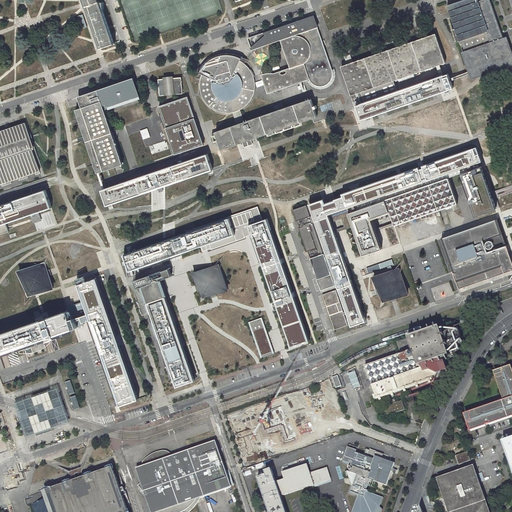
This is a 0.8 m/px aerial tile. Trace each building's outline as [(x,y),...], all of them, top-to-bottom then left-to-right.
[(84,0),(86,6),(99,44),(102,43),(103,48),(115,44),(103,10),(105,10),(103,6),(102,6),(100,2),(99,0),(84,0)] [(342,0),(332,3),(333,4),(322,7),(324,14),(358,5),(356,0),(342,0)] [(511,56),(506,39),(504,39),(501,33),(490,0),(481,0),(478,1),(478,0),(462,0),(447,5),(460,41),(461,41),(465,53),(463,53),(470,73),(471,76),(496,68),(494,64),(500,62),(506,60),(507,65),(511,62),(511,56)] [(87,27),(82,14),(78,16),(82,29),(87,27)] [(319,42),(322,41),(317,28),(313,16),(264,33),(265,35),(263,37),(262,37),(260,36),(258,36),(256,36),(257,38),(256,38),(255,40),(255,42),(255,43),(254,44),(255,45),(256,46),(258,47),(258,45),(261,44),(262,45),(281,39),(281,41),(284,49),(286,48),(287,53),(289,59),(287,60),(290,68),(264,78),(269,92),(309,78),(310,80),(312,82),(313,84),(315,85),(318,86),(320,86),(324,85),(328,83),(331,81),(332,79),(332,77),(332,75),(332,72),(332,70),(323,43),(320,44),(319,42)] [(358,93),(395,80),(446,63),(436,34),(412,42),(353,62),(350,54),(344,56),(347,64),(341,66),(351,95),(355,94),(358,93)] [(240,61),(236,59),(232,58),(227,58),(225,58),(221,59),(217,60),(212,62),(209,65),(205,69),(203,73),(202,75),(201,77),(200,83),(200,87),(201,90),(201,94),(202,96),(204,100),(206,102),(208,105),(212,108),(215,110),(219,112),(224,113),(228,113),(232,113),(233,112),(236,111),(239,111),(240,110),(241,109),(247,105),(249,103),(251,99),(253,96),(254,94),(255,89),(255,86),(255,81),(253,75),(252,73),(251,71),(249,68),(246,65),(245,64),(243,63),(242,62),(240,61)] [(507,65),(506,60),(500,62),(494,64),(496,68),(496,69),(507,65)] [(285,62),(276,64),(278,70),(287,67),(285,62)] [(398,91),(361,104),(359,104),(356,105),(361,119),(366,118),(365,116),(369,114),(370,117),(444,91),(444,89),(446,88),(448,88),(448,90),(453,88),(450,80),(448,74),(398,91)] [(183,94),(181,77),(173,78),(173,76),(163,77),(163,79),(158,79),(160,96),(165,95),(165,93),(175,93),(175,94),(183,94)] [(120,163),(121,163),(113,139),(104,111),(139,99),(136,91),(135,91),(134,89),(133,89),(130,80),(103,89),(104,91),(103,91),(101,91),(100,91),(99,91),(97,91),(98,93),(89,96),(87,97),(86,96),(85,96),(84,96),(83,97),(82,97),(81,98),(81,99),(81,100),(81,101),(82,103),(82,105),(81,105),(82,108),(76,110),(98,173),(99,173),(100,172),(107,170),(106,168),(120,163)] [(358,93),(361,104),(398,91),(395,80),(358,93)] [(159,106),(166,128),(195,118),(188,97),(159,106)] [(316,114),(311,99),(310,99),(244,122),(245,124),(238,127),(237,124),(216,132),(216,134),(218,138),(219,138),(223,149),(238,144),(237,142),(246,139),(314,115),(316,114)] [(143,108),(118,117),(120,124),(146,115),(143,108)] [(240,123),(244,122),(241,111),(240,110),(239,111),(236,111),(233,112),(233,113),(233,114),(237,124),(240,123)] [(317,117),(316,114),(314,115),(246,139),(237,142),(238,144),(247,141),(257,137),(312,118),(317,117)] [(195,118),(166,128),(168,134),(175,154),(203,145),(195,118)] [(28,137),(30,136),(26,123),(19,125),(13,127),(7,129),(0,131),(0,183),(1,183),(3,182),(6,181),(8,181),(10,180),(18,177),(20,176),(22,176),(25,175),(27,174),(35,172),(37,171),(39,170),(32,148),(29,139),(28,137)] [(132,132),(134,139),(141,138),(139,130),(132,132)] [(329,206),(324,207),(326,215),(337,212),(348,208),(387,196),(392,214),(397,227),(456,206),(445,173),(458,169),(479,162),(477,158),(474,148),(469,150),(470,152),(424,168),(420,169),(402,175),(398,177),(398,175),(381,181),(381,183),(359,190),(353,192),(343,196),(335,199),(336,200),(337,203),(329,206)] [(394,155),(396,163),(403,161),(401,153),(394,155)] [(104,189),(102,190),(107,205),(110,204),(112,203),(152,189),(158,188),(162,186),(165,185),(207,171),(209,170),(212,169),(207,154),(106,189),(105,189),(104,189)] [(496,210),(479,162),(458,169),(475,217),(496,210)] [(51,207),(46,190),(0,205),(0,234),(8,232),(5,223),(30,215),(34,213),(39,212),(51,207)] [(387,196),(348,208),(350,213),(354,225),(363,254),(371,252),(383,248),(375,219),(392,214),(387,196)] [(326,215),(324,207),(323,205),(322,202),(312,206),(317,220),(316,221),(318,228),(313,230),(311,225),(299,229),(304,242),(307,251),(319,247),(314,233),(319,232),(331,264),(328,265),(324,253),(310,258),(317,279),(316,279),(321,291),(335,286),(329,268),(332,267),(336,280),(340,291),(347,311),(343,312),(336,290),(323,295),(331,320),(335,330),(348,325),(344,315),(348,313),(349,318),(352,326),(366,321),(364,317),(362,317),(350,282),(348,276),(341,258),(333,233),(326,215)] [(306,206),(293,210),(297,221),(310,217),(306,206)] [(250,235),(252,234),(270,228),(267,219),(262,221),(258,207),(229,217),(230,218),(199,229),(200,231),(175,239),(172,240),(167,242),(166,240),(163,242),(133,252),(124,255),(127,262),(130,271),(168,257),(167,255),(176,253),(180,251),(195,246),(200,244),(201,246),(203,251),(204,251),(205,250),(207,250),(247,236),(250,235)] [(350,227),(354,225),(350,213),(348,208),(331,213),(326,215),(333,233),(343,229),(345,228),(350,227)] [(40,221),(49,219),(39,212),(34,213),(30,215),(33,223),(34,223),(40,221)] [(511,264),(508,253),(507,251),(508,250),(506,244),(505,245),(496,219),(442,238),(460,288),(487,278),(486,273),(495,270),(511,264)] [(270,228),(252,234),(259,254),(264,267),(276,302),(278,308),(279,309),(291,347),(304,343),(309,341),(293,295),(270,228)] [(391,259),(379,263),(381,268),(391,265),(393,264),(391,259)] [(219,294),(229,290),(220,264),(218,264),(213,266),(212,266),(211,267),(209,267),(194,273),(198,284),(200,291),(203,299),(211,297),(215,295),(217,295),(219,294)] [(377,264),(365,268),(367,273),(379,269),(377,264)] [(47,271),(47,269),(38,265),(37,265),(31,267),(19,271),(28,296),(35,294),(38,293),(54,288),(49,276),(48,273),(47,271)] [(396,297),(408,294),(401,273),(400,273),(394,270),(393,270),(392,269),(391,266),(387,267),(389,272),(373,277),(378,288),(375,289),(377,295),(380,294),(381,296),(389,300),(390,299),(391,302),(392,302),(394,301),(397,300),(396,297)] [(171,274),(169,269),(153,274),(135,280),(137,288),(142,286),(148,302),(165,296),(160,280),(171,276),(171,274)] [(84,301),(91,320),(119,399),(119,400),(121,405),(138,399),(137,397),(96,278),(87,281),(81,284),(79,284),(84,301)] [(177,386),(195,380),(194,377),(166,299),(166,296),(148,302),(149,303),(144,304),(147,313),(151,311),(156,323),(151,325),(156,338),(160,336),(161,338),(161,340),(159,341),(160,345),(163,344),(176,382),(177,386)] [(91,320),(84,301),(74,305),(75,308),(76,311),(69,313),(68,311),(47,318),(44,320),(0,335),(0,360),(0,359),(0,357),(19,351),(20,354),(23,354),(26,353),(31,353),(36,352),(41,350),(45,347),(43,341),(43,339),(49,336),(49,338),(53,337),(55,336),(55,334),(74,328),(72,322),(76,321),(82,319),(83,323),(91,320)] [(262,318),(249,323),(261,358),(275,353),(268,332),(262,318)] [(448,353),(439,327),(396,342),(400,355),(365,367),(370,380),(368,384),(372,386),(375,396),(376,399),(449,374),(449,373),(444,358),(446,357),(449,356),(448,353)] [(54,339),(53,338),(46,340),(43,341),(45,347),(48,345),(51,343),(54,339)] [(511,368),(511,366),(494,372),(501,392),(504,401),(495,404),(464,415),(470,432),(511,417),(511,368)] [(338,377),(332,379),(336,389),(341,387),(338,377)] [(58,388),(16,402),(27,436),(69,421),(58,388)] [(401,395),(405,405),(415,402),(412,391),(401,395)] [(257,451),(312,431),(300,395),(231,419),(244,455),(257,451)] [(387,416),(405,410),(402,401),(396,403),(394,399),(386,402),(388,406),(384,407),(387,416)] [(511,473),(511,438),(510,439),(501,442),(511,473)] [(190,507),(193,504),(189,506),(188,503),(169,510),(168,507),(187,500),(195,497),(229,486),(215,444),(189,452),(185,454),(186,456),(184,457),(181,459),(179,460),(178,460),(174,461),(172,461),(170,462),(169,461),(169,460),(164,453),(162,452),(160,452),(159,452),(154,454),(150,456),(146,459),(143,463),(146,467),(152,473),(143,481),(138,485),(149,497),(155,504),(152,507),(151,508),(153,510),(156,511),(182,511),(184,511),(186,510),(190,507)] [(386,485),(393,468),(394,464),(395,463),(382,458),(384,454),(377,452),(376,452),(376,454),(374,454),(374,451),(370,450),(368,455),(371,456),(370,457),(364,455),(356,452),(352,462),(355,462),(353,466),(352,470),(352,472),(354,471),(360,473),(359,475),(357,481),(353,486),(352,485),(349,493),(356,495),(357,494),(357,492),(363,494),(367,483),(369,484),(370,479),(376,481),(379,482),(380,481),(381,481),(381,483),(386,485)] [(470,460),(468,452),(455,456),(459,465),(463,463),(463,462),(470,460)] [(286,511),(281,496),(315,485),(314,484),(323,481),(323,482),(331,479),(327,468),(310,473),(307,464),(282,472),(285,479),(276,482),(272,469),(265,472),(266,475),(259,478),(258,478),(268,511),(286,511)] [(128,511),(122,494),(122,493),(125,491),(124,489),(124,488),(120,489),(120,487),(113,465),(108,467),(94,472),(91,473),(87,474),(87,475),(82,476),(78,478),(76,478),(75,479),(70,480),(65,482),(55,486),(49,488),(49,487),(44,489),(46,494),(48,499),(46,500),(42,498),(40,497),(38,503),(36,503),(31,505),(33,511),(128,511)] [(447,511),(489,511),(486,501),(485,498),(473,466),(453,473),(436,479),(442,497),(444,503),(447,510),(447,511)] [(143,481),(152,473),(146,467),(138,469),(143,481)] [(384,498),(366,491),(364,497),(362,496),(359,495),(352,511),(381,511),(383,510),(380,507),(384,498)] [(193,504),(197,503),(195,497),(187,500),(188,503),(189,506),(193,504)] [(32,498),(25,500),(27,506),(34,504),(32,498)] [(188,503),(187,500),(168,507),(169,510),(188,503)]
